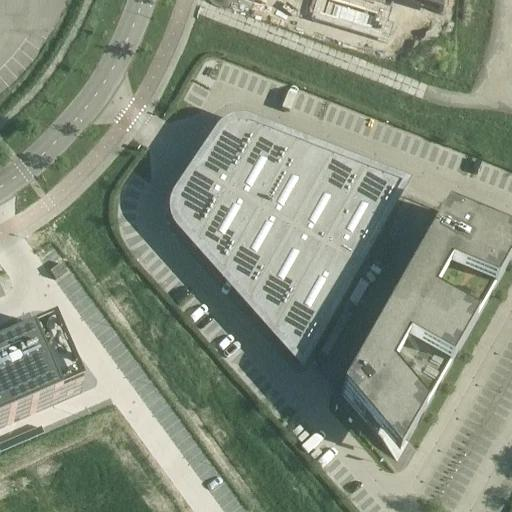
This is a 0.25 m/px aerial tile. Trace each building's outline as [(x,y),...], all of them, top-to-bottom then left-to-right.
[(398,0),(430,12),(440,16),(440,13),(440,0),(398,0)] [(334,6),(329,20),(376,33),(380,35),(381,33),(376,32),(375,32),(380,16),(378,16),(377,19),(334,6)] [(217,142),(192,177),(228,198),(258,143),(261,136),(247,130),(241,129),(236,129),(231,130),(227,132),(223,135),(217,142)] [(258,143),(228,198),(259,216),(293,157),(297,150),(278,142),(262,136),(258,143)] [(293,157),(259,216),(291,235),(328,170),(332,163),(313,156),(297,150),(293,157)] [(328,170),(291,235),(323,254),(362,183),(366,177),(347,169),(332,163),(328,170)] [(172,211),(171,217),(172,223),(173,224),(175,229),(178,234),(196,254),(200,246),(228,198),(192,177),(176,200),(173,205),(172,211)] [(362,183),(323,254),(354,272),(401,190),(382,183),(366,177),(362,183)] [(200,246),(196,254),(208,267),(222,283),(226,275),(259,216),(228,198),(200,246)] [(340,397),(396,463),(511,259),(511,243),(444,215),(340,397)] [(226,275),(222,283),(234,296),(240,302),(248,311),(252,304),(291,235),(259,216),(226,275)] [(252,304),(248,311),(259,325),(274,341),(278,333),(323,254),(291,235),(252,304)] [(278,333),(274,341),(286,354),(299,369),(354,272),(323,254),(278,333)] [(61,266),(49,274),(54,282),(66,273),(61,266)] [(0,352),(0,429),(80,395),(52,330),(0,352)]
